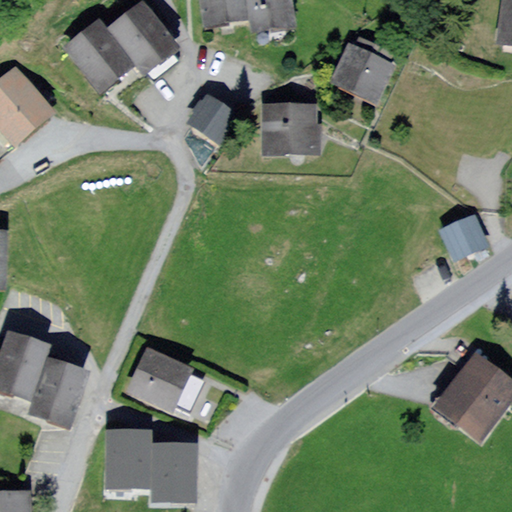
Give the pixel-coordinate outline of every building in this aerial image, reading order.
[(194,0),(199,31),(243,26),(239,0),(194,0)] [(286,0),(241,0),(247,40),(292,34),(286,0)] [(496,52),(511,54),(511,1),(505,1),(496,52)] [(104,38),(139,83),(172,58),(137,13),(104,38)] [(64,59),(96,100),(128,74),(96,34),(64,59)] [(395,71),(351,51),(333,91),(376,111),(395,71)] [(0,88),(0,138),(9,151),(51,119),(18,75),(0,88)] [(235,120),(207,101),(187,131),(214,150),(235,120)] [(319,111),(261,111),(262,158),(320,158),(319,111)] [(487,250),(474,221),(442,235),(456,265),(487,250)] [(0,362),(0,396),(28,405),(44,355),(6,343),(0,362)] [(170,418),(189,377),(148,358),(128,399),(170,418)] [(481,445),(511,405),(511,390),(476,362),(438,412),(481,445)] [(31,421),(66,431),(81,382),(47,372),(31,421)] [(105,495),(146,495),(146,441),(105,441),(105,495)] [(150,507),(190,508),(191,454),(151,454),(150,507)] [(0,511),(25,511),(25,499),(0,500),(0,511)]
